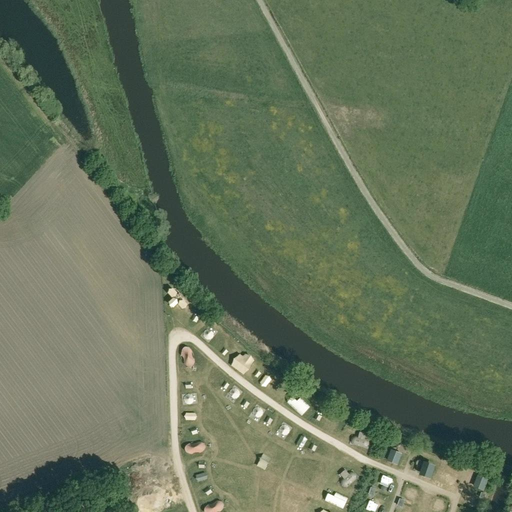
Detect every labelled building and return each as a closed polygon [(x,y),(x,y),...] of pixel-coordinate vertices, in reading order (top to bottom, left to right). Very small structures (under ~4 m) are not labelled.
[(389,458),(396,462),(403,450),(395,446),(389,458)] [(425,479),(427,469),(420,468),(418,478),(425,479)] [(447,485),(457,488),(460,480),(450,476),(447,485)] [(409,483),(409,491),(419,492),(419,483),(409,483)] [(381,504),(383,494),(373,493),(372,502),(381,504)] [(439,501),(449,504),(451,498),(441,495),(439,501)] [(403,502),(401,511),(406,511),(410,511),(413,505),(403,502)]
